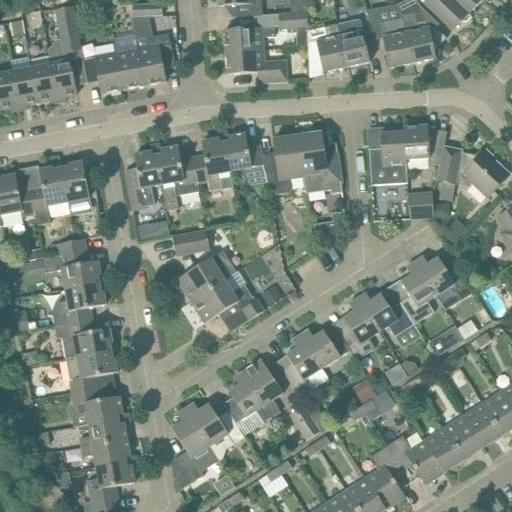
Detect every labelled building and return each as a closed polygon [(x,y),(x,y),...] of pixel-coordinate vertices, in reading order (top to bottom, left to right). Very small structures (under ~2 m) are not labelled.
[(266,0),(218,0),(219,7),(249,5),(250,13),(262,12),(262,0),(267,0),(266,0)] [(427,0),(424,4),(453,32),(484,0),(427,0)] [(163,6),(134,7),(134,19),(163,18),(163,6)] [(73,8),(63,9),(55,11),(63,53),(81,49),(73,8)] [(279,30),(308,29),(307,14),(278,15),(279,30)] [(447,39),(435,27),(430,28),(416,31),(413,16),(402,19),(405,33),(406,33),(413,64),(436,59),(435,52),(447,39)] [(402,19),(379,23),(389,69),(413,64),(406,33),(405,33),(402,19)] [(360,21),(337,25),(347,68),(370,63),(363,32),(360,21)] [(323,73),(347,68),(337,25),(325,28),(328,40),(316,43),(323,73)] [(274,28),(245,30),(225,31),(226,53),(264,51),(263,38),(275,38),(274,28)] [(138,50),(145,87),(167,83),(164,70),(176,68),(171,44),(170,44),(168,35),(147,39),(148,48),(138,50)] [(138,50),(116,54),(123,91),(145,87),(138,50)] [(264,51),(226,53),(228,76),(258,74),(259,85),(288,83),(287,61),(264,63),(264,51)] [(123,91),(116,54),(83,60),(88,85),(99,83),(101,95),(123,91)] [(71,63),(51,66),(58,103),(67,102),(66,98),(77,95),(73,76),(71,63)] [(50,105),(58,103),(51,66),(32,70),(38,103),(49,101),(50,105)] [(13,74),(20,111),(28,109),(27,105),(38,103),(32,70),(13,74)] [(12,112),(20,111),(13,74),(0,76),(0,110),(11,108),(12,112)] [(428,127),(404,128),(406,166),(407,166),(407,161),(429,160),(429,164),(441,166),(444,147),(447,132),(446,132),(445,136),(428,133),(428,127)] [(381,150),(369,151),(372,187),(408,184),(407,166),(406,166),(404,128),(404,133),(380,135),(381,150)] [(302,136),(298,137),(304,177),(305,179),(307,194),(332,191),(333,195),(344,193),(342,183),(338,155),(326,157),(322,133),(314,135),(314,130),(301,132),(302,136)] [(245,188),(267,183),(262,156),(260,146),(248,148),(246,135),(224,139),(230,173),(242,171),(245,188)] [(305,179),(304,177),(298,137),(273,141),(275,154),(262,156),(267,183),(270,197),(289,194),(292,189),(291,181),(305,179)] [(204,157),(193,159),(198,185),(209,182),(211,191),(233,186),(230,173),(224,139),(202,143),(204,157)] [(156,152),(163,186),(167,212),(179,209),(176,197),(199,192),(198,185),(193,159),(181,161),(178,147),(156,152)] [(441,166),(437,181),(442,182),(441,189),(439,200),(452,202),(458,175),(463,176),(472,184),(487,199),(496,190),(510,175),(493,159),(494,158),(486,151),(478,159),(475,156),(462,153),(462,151),(444,147),(441,166)] [(155,205),(151,188),(163,186),(156,152),(135,156),(137,169),(125,172),(133,211),(146,209),(145,207),(155,205)] [(65,163),(61,164),(68,204),(90,199),(86,181),(92,180),(90,166),(84,167),(83,163),(66,166),(65,163)] [(42,187),(31,190),(35,215),(37,225),(50,223),(47,208),(62,205),(68,204),(61,164),(56,165),(57,168),(55,168),(39,171),(42,187)] [(0,210),(1,216),(7,215),(22,212),(23,217),(35,215),(31,190),(19,192),(16,176),(0,179),(0,178),(0,210)] [(408,195),(410,220),(434,219),(433,201),(422,201),(421,195),(408,195)] [(511,203),(511,204),(507,207),(509,211),(497,218),(505,232),(500,235),(511,253),(511,203)] [(167,223),(154,225),(156,238),(169,236),(167,223)] [(324,224),(314,225),(316,245),(322,244),(326,241),(324,224)] [(192,233),(173,237),(176,257),(196,253),(210,251),(208,240),(206,231),(192,233)] [(64,244),(58,245),(61,257),(86,252),(84,240),(64,244)] [(61,257),(28,262),(30,272),(44,269),(45,274),(62,272),(65,291),(105,284),(104,279),(101,280),(98,262),(88,264),(86,252),(61,257)] [(457,289),(455,285),(439,259),(429,266),(423,258),(415,263),(436,297),(443,307),(452,300),(453,297),(458,294),(470,314),(482,307),(467,283),(457,289)] [(177,281),(191,303),(225,281),(211,259),(177,281)] [(411,298),(401,304),(414,326),(434,313),(427,302),(436,297),(415,263),(406,269),(411,277),(401,283),(411,298)] [(233,294),(225,281),(191,303),(205,324),(224,313),(228,320),(226,321),(233,332),(249,321),(250,321),(264,312),(257,301),(255,302),(245,286),(233,294)] [(59,303),(52,312),(55,329),(92,322),(90,309),(106,306),(103,289),(105,288),(105,284),(65,291),(67,302),(59,303)] [(357,300),(379,333),(388,328),(395,338),(414,326),(401,304),(391,311),(381,296),(371,302),(366,294),(357,300)] [(354,313),(334,326),(356,361),(375,349),(369,340),(379,333),(357,300),(349,305),(354,313)] [(92,322),(55,329),(57,340),(62,339),(66,360),(117,351),(116,346),(113,347),(110,330),(94,332),(92,322)] [(461,332),(466,339),(476,333),(471,325),(461,332)] [(309,331),(300,336),(322,370),(350,352),(356,361),(334,326),(314,339),(309,331)] [(457,329),(439,341),(446,352),(464,340),(457,329)] [(480,348),(491,341),(486,333),(475,340),(480,348)] [(329,380),(322,370),(300,336),(292,342),(297,350),(287,356),(292,364),(282,371),(293,388),(300,399),(311,391),(329,380)] [(461,349),(451,356),(456,363),(466,357),(461,349)] [(117,351),(66,360),(70,381),(72,394),(98,389),(96,377),(118,373),(115,356),(118,356),(117,351)] [(451,356),(440,363),(445,370),(456,363),(451,356)] [(243,373),(272,418),(281,413),(273,401),(283,395),(262,361),(243,373)] [(511,379),(511,385),(502,392),(511,407),(511,366),(506,370),(511,379)] [(244,437),(264,424),(272,418),(243,373),(235,379),(240,387),(230,393),(233,398),(224,405),(228,412),(244,437)] [(423,374),(413,381),(417,388),(428,381),(423,374)] [(372,385),(378,395),(390,387),(384,378),(372,385)] [(413,381),(402,388),(407,395),(417,388),(413,381)] [(98,389),(72,394),(76,416),(87,414),(89,426),(123,419),(122,415),(119,397),(118,398),(100,401),(98,389)] [(511,407),(502,392),(483,404),(503,436),(511,430),(511,407)] [(366,404),(361,407),(366,415),(370,421),(380,414),(376,408),(371,401),(366,404)] [(245,438),(244,437),(228,412),(218,419),(209,406),(200,412),(194,404),(186,410),(219,462),(223,459),(226,450),(245,438)] [(483,404),(464,416),(485,448),(503,436),(483,404)] [(307,442),(321,433),(305,407),(290,416),(307,442)] [(358,409),(350,414),(355,422),(366,415),(361,407),(358,409)] [(173,461),(179,493),(204,476),(201,473),(219,462),(186,410),(177,415),(182,423),(172,430),(187,452),(173,461)] [(464,416),(443,429),(464,461),(485,448),(464,416)] [(91,437),(80,439),(82,449),(127,441),(123,419),(89,426),(91,437)] [(443,429),(423,442),(444,474),(464,461),(443,429)] [(48,433),(38,435),(40,448),(50,446),(48,433)] [(326,437),(315,444),(320,451),(322,450),(331,444),(326,437)] [(403,437),(386,447),(402,472),(412,466),(425,486),(444,474),(423,442),(411,450),(403,437)] [(127,441),(82,449),(84,458),(95,456),(97,468),(131,462),(127,441)] [(315,444),(305,451),(310,458),(320,451),(315,444)] [(379,471),(365,479),(386,511),(405,499),(392,478),(402,472),(386,447),(370,457),(379,471)] [(91,502),(83,503),(85,511),(113,511),(120,511),(115,487),(135,484),(131,462),(97,468),(99,480),(88,482),(91,502)] [(288,462),(277,468),(282,476),(289,471),(292,469),(288,462)] [(277,468),(266,475),(271,483),(282,476),(277,468)] [(365,479),(348,490),(362,511),(384,511),(386,511),(365,479)] [(362,511),(348,490),(327,504),(332,511),(362,511)] [(228,500),(233,507),(244,500),(239,493),(228,500)] [(225,511),(233,507),(228,500),(218,507),(221,511),(225,511)]
